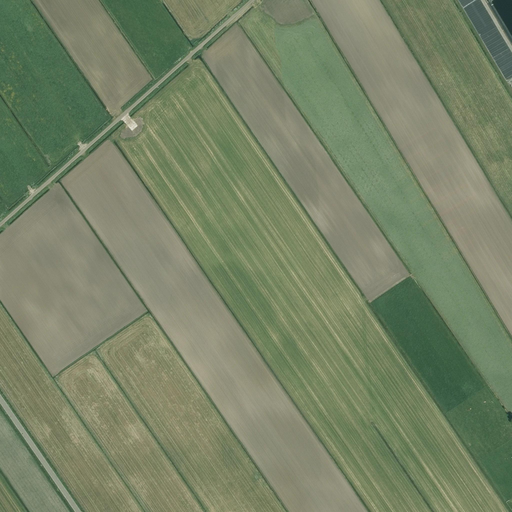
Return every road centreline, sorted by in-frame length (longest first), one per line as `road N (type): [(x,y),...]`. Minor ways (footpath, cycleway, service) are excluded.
road 1 (unclassified): [(0,225),(252,0)]
road 2 (unclassified): [(77,511),(0,398)]
